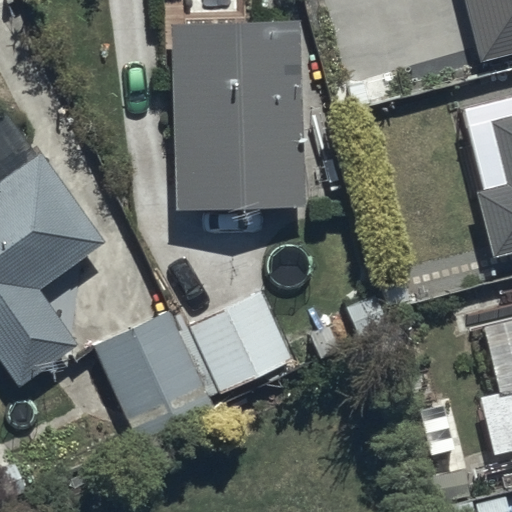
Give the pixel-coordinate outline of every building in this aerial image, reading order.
[(511,0),(458,0),(476,68),(511,58),(511,0)] [(163,29),(170,213),(298,209),(293,25),(163,29)] [(0,113),(0,375),(11,391),(70,349),(30,293),(98,245),(35,156),(32,158),(0,113)] [(499,188),(469,195),(485,261),(511,254),(511,118),(484,126),(499,188)] [(257,297),(184,332),(213,400),(288,368),(257,297)] [(163,313),(89,350),(136,444),(210,407),(163,313)]
